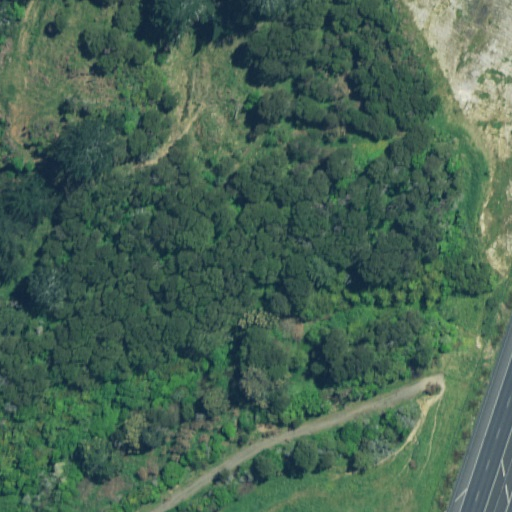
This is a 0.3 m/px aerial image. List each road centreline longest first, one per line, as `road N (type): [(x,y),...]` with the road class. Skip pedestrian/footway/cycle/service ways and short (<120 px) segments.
road 1 (unclassified): [(150,511),(260,442),(441,376)]
road 2 (motorway): [(469,511),(511,386)]
